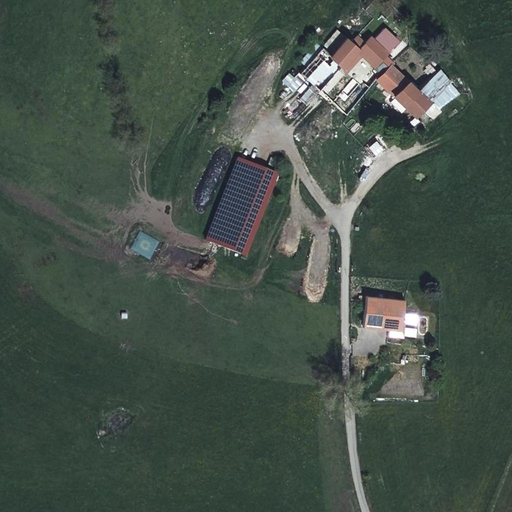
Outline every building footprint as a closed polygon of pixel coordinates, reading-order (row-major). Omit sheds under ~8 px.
[(377,77),(415,115),(430,100),(383,56),(388,51),(370,35),(362,44),(358,40),(354,45),(347,38),(333,54),(344,64),(347,60),(358,48),(362,52),(375,64),(377,68),(381,72),(377,77)] [(351,63),(362,52),(358,48),(347,60),(351,63)] [(299,71),(287,85),(294,91),(306,77),(299,71)] [(320,89),(314,84),(302,97),(308,103),(320,89)] [(246,256),(277,175),(240,161),(209,242),(246,256)] [(404,296),(367,293),(365,318),(391,320),(391,324),(403,325),(404,296)]
